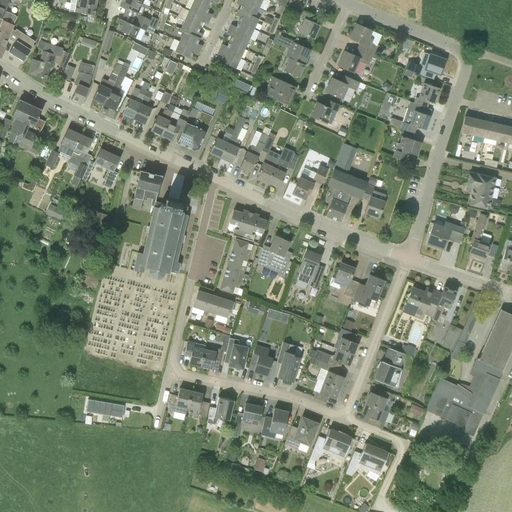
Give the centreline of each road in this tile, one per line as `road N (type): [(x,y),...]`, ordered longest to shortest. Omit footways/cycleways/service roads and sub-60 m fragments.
road 1 (residential): [(343,418),(181,375),(171,361),(211,180)]
road 2 (residential): [(211,180),(0,73)]
road 3 (residential): [(406,258),(211,180)]
road 4 (residential): [(343,418),(406,258)]
road 5 (residential): [(406,258),(453,100)]
road 6 (residential): [(466,58),(458,47),(346,2)]
road 7 (residential): [(388,499),(410,456),(405,445),(343,418)]
